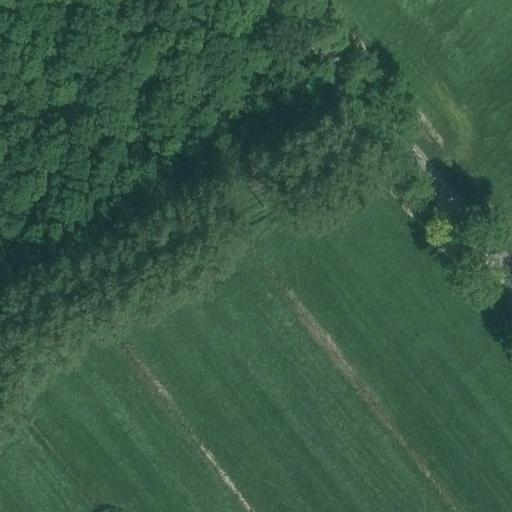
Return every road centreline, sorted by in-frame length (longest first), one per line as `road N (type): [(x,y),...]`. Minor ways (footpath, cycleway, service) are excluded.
road 1 (track): [(0,347),(38,313),(384,125)]
road 2 (tertiary): [(511,276),(279,0)]
